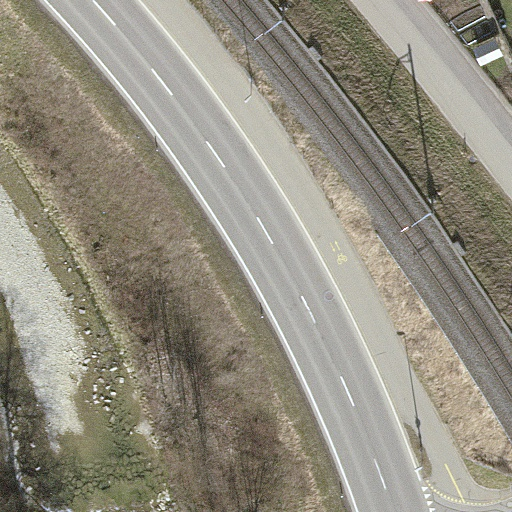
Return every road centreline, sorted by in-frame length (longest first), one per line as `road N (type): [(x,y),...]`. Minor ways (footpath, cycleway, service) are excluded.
road 1 (primary): [(394,511),(335,361),(275,248),(226,167),(90,0)]
road 2 (residential): [(511,156),(382,0)]
